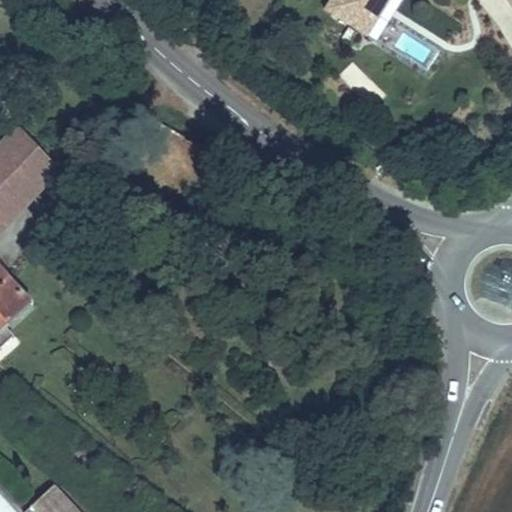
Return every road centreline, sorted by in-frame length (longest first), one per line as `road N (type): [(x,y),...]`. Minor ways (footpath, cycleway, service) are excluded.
road 1 (tertiary): [(452,257),(248,124),(100,0)]
road 2 (unknown): [(25,399),(153,511)]
road 3 (tertiary): [(460,325),(447,450)]
road 4 (tertiary): [(447,450),(507,345)]
